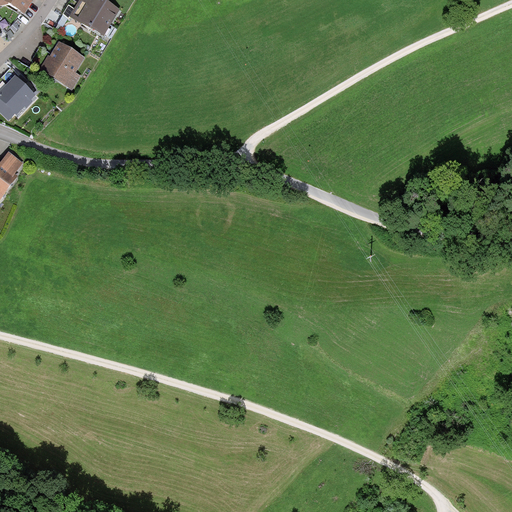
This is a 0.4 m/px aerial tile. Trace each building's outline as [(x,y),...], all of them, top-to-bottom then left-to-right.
[(0,0),(0,6),(9,5),(23,13),(31,0),(0,0)] [(123,10),(105,0),(80,0),(70,17),(102,36),(110,24),(113,26),(123,10)] [(40,69),(71,89),(80,75),(76,72),(85,57),(61,41),(52,56),(49,54),(40,69)] [(39,98),(15,75),(0,89),(0,113),(9,123),(16,116),(19,119),(39,98)] [(9,158),(2,168),(0,166),(0,206),(19,180),(16,178),(23,167),(9,158)]
